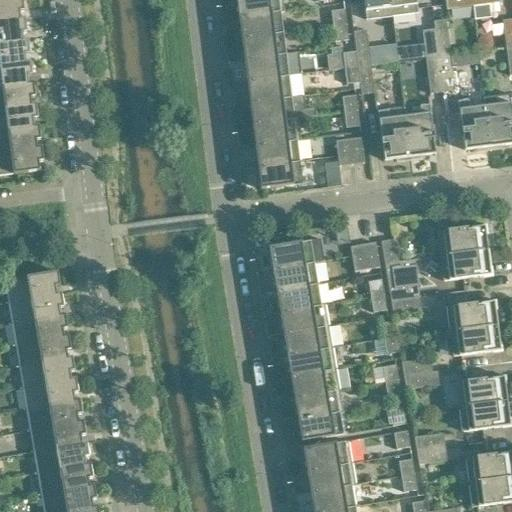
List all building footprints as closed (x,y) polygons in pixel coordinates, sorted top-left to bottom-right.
[(0,0),(0,22),(21,20),(20,13),(24,12),(22,0),(0,0)] [(236,0),(237,5),(241,5),(242,17),(281,13),(284,12),(282,0),(236,0)] [(392,17),(390,0),(363,0),(365,11),(366,21),(392,17)] [(417,4),(416,0),(390,0),(392,17),(419,14),(417,4)] [(472,7),(471,0),(445,0),(446,1),(447,11),(472,7)] [(471,0),(472,7),(474,20),(485,19),(489,17),(491,12),(490,5),(499,4),(498,0),(471,0)] [(347,26),(345,10),(331,12),(333,28),(347,26)] [(284,34),(281,13),(242,17),(239,17),(240,27),(243,26),(245,38),(245,39),(284,34)] [(21,20),(0,22),(0,44),(23,42),(23,41),(22,34),(27,34),(25,20),(25,19),(21,20)] [(511,48),(511,20),(502,22),(506,50),(511,48)] [(451,57),(446,21),(434,22),(435,30),(438,58),(451,57)] [(349,41),(347,26),(333,28),(335,42),(349,41)] [(435,30),(422,32),(426,60),(438,58),(435,30)] [(371,67),(366,31),(354,33),(356,52),(358,68),(371,67)] [(286,56),(284,34),(245,39),(245,38),(241,39),(242,48),(246,48),(248,59),(248,60),(286,56)] [(23,42),(0,44),(0,66),(26,64),(26,63),(25,56),(30,55),(28,41),(23,41),(23,42)] [(358,68),(356,52),(343,54),(345,70),(358,68)] [(451,57),(438,58),(443,94),(455,92),(452,69),(479,65),(478,53),(451,57)] [(298,54),(286,56),(248,60),(248,59),(244,60),(245,70),(249,69),(250,81),(250,82),(289,77),(301,75),(298,54)] [(443,94),(438,58),(426,60),(430,95),(443,94)] [(26,64),(0,66),(0,88),(29,85),(29,84),(28,77),(32,77),(31,63),(31,62),(26,63),(26,64)] [(374,94),(371,67),(358,68),(360,83),(361,96),(374,94)] [(360,83),(358,68),(345,70),(347,85),(360,83)] [(292,98),(289,77),(250,82),(250,81),(247,81),(248,91),(252,91),(253,103),(292,98)] [(29,85),(0,88),(0,111),(32,107),(31,106),(31,99),(35,98),(33,85),(33,84),(29,84),(29,85)] [(500,97),(485,99),(486,107),(491,151),(505,149),(505,146),(511,145),(511,110),(511,105),(510,95),(500,97)] [(358,112),(356,96),(342,98),(344,113),(358,112)] [(304,97),(292,98),(253,103),(249,103),(251,113),(254,112),(256,124),(256,125),(298,119),(316,117),(315,109),(305,110),(304,97)] [(491,151),(486,107),(469,109),(468,101),(458,102),(459,112),(460,112),(465,151),(476,150),(477,153),(491,151)] [(441,102),(442,124),(451,124),(451,102),(441,102)] [(32,107),(0,111),(0,133),(34,129),(34,127),(33,120),(38,120),(36,106),(36,105),(31,106),(32,107)] [(436,155),(431,115),(430,106),(420,107),(421,115),(405,117),(410,161),(425,160),(424,157),(436,155)] [(404,109),(378,112),(379,122),(384,162),(396,160),(396,163),(410,161),(405,117),(404,109)] [(360,127),(358,112),(344,113),(346,129),(360,127)] [(300,141),(298,119),(256,125),(256,124),(252,125),(253,134),(257,134),(258,145),(259,146),(297,141),(300,141)] [(34,129),(0,133),(0,155),(37,150),(37,149),(36,142),(41,141),(39,128),(39,127),(34,127),(34,129)] [(364,165),(361,140),(348,141),(352,166),(364,165)] [(300,163),(297,141),(259,146),(258,145),(255,146),(256,156),(260,155),(261,167),(261,168),(300,163)] [(352,166),(348,141),(336,143),(339,168),(352,166)] [(37,150),(0,155),(0,177),(40,172),(39,163),(43,163),(42,150),(41,148),(37,149),(37,150)] [(303,185),(300,163),(261,168),(261,167),(258,167),(259,177),(262,176),(264,188),(260,189),(261,191),(303,185)] [(488,251),(485,227),(438,233),(441,257),(488,251)] [(310,242),(269,249),(270,259),(274,258),(276,270),(276,271),(314,264),(324,263),(320,240),(310,242)] [(400,268),(399,263),(395,241),(381,243),(386,271),(400,268)] [(380,269),(376,244),(363,246),(367,271),(380,269)] [(367,271),(363,246),(350,248),(354,273),(367,271)] [(491,276),(488,251),(441,257),(444,282),(491,276)] [(420,299),(415,261),(399,263),(400,268),(386,271),(391,302),(420,299)] [(318,285),(314,264),(276,271),(276,270),(272,270),(274,280),(277,280),(279,291),(280,292),(318,285)] [(58,273),(8,281),(12,304),(57,296),(57,295),(56,288),(60,287),(58,273)] [(384,296),(381,281),(368,283),(370,298),(384,296)] [(321,305),(318,285),(280,292),(279,291),(276,292),(277,301),(281,301),(283,312),(283,313),(321,307),(321,305)] [(57,296),(12,304),(16,325),(61,317),(60,316),(59,309),(64,309),(62,295),(61,294),(57,295),(57,296)] [(387,312),(384,296),(370,298),(373,314),(387,312)] [(421,313),(420,299),(391,302),(393,316),(421,313)] [(498,327),(495,302),(447,308),(450,333),(498,327)] [(329,327),(325,306),(325,304),(321,305),(321,307),(283,313),(283,312),(279,313),(281,323),(285,322),(287,334),(287,335),(329,327)] [(61,317),(16,325),(19,346),(64,338),(63,331),(67,330),(65,316),(60,316),(61,317)] [(397,338),(394,322),(381,325),(384,340),(397,338)] [(333,349),(329,327),(287,335),(287,334),(283,334),(285,344),(288,344),(290,355),(290,356),(333,349)] [(501,352),(498,327),(450,333),(454,358),(501,352)] [(64,338),(19,346),(23,368),(68,360),(68,359),(67,352),(71,351),(69,337),(64,338)] [(400,354),(397,338),(384,340),(386,356),(400,354)] [(336,370),(333,349),(290,356),(290,355),(287,356),(288,365),(292,365),(294,377),(336,370)] [(68,360),(23,368),(26,389),(71,381),(71,380),(70,373),(75,373),(72,359),(72,358),(68,359),(68,360)] [(432,374),(432,373),(431,360),(401,364),(403,378),(432,374)] [(398,382),(396,366),(382,369),(385,384),(398,382)] [(340,391),(336,370),(294,377),(290,377),(292,387),(296,386),(297,398),(298,399),(340,391)] [(442,387),(440,373),(440,372),(432,373),(432,374),(403,378),(406,391),(442,387)] [(507,402),(504,378),(457,384),(460,408),(507,402)] [(71,381),(26,389),(30,410),(75,402),(74,395),(78,394),(76,380),(71,380),(71,381)] [(401,397),(398,382),(385,384),(388,399),(401,397)] [(344,413),(340,391),(298,399),(297,398),(294,398),(296,408),(299,408),(301,419),(301,420),(339,414),(344,413)] [(75,402),(30,410),(34,432),(79,424),(79,423),(77,416),(82,415),(80,401),(79,401),(75,402)] [(511,427),(507,402),(460,408),(463,433),(511,427)] [(406,425),(403,409),(390,411),(393,428),(406,425)] [(343,436),(339,414),(301,420),(301,419),(298,420),(299,429),(303,429),(305,440),(301,441),(301,443),(343,436)] [(79,424),(34,432),(37,453),(82,445),(82,444),(81,437),(86,436),(83,423),(83,422),(79,423),(79,424)] [(410,449),(407,432),(394,434),(396,451),(410,449)] [(445,449),(443,435),(414,439),(416,453),(445,449)] [(352,465),(348,442),(303,450),(304,460),(308,459),(310,471),(310,472),(352,465)] [(82,445),(37,453),(41,474),(86,466),(85,459),(89,458),(87,444),(87,443),(82,444),(82,445)] [(447,463),(445,449),(416,453),(419,466),(447,463)] [(511,478),(511,453),(466,459),(470,484),(511,478)] [(414,476),(412,461),(398,463),(401,478),(414,476)] [(86,466),(41,474),(44,496),(90,487),(89,487),(88,480),(93,479),(90,465),(86,466)] [(356,486),(352,465),(310,472),(310,471),(306,471),(308,481),(311,481),(313,492),(314,493),(352,486),(352,487),(356,486)] [(417,491),(414,476),(401,478),(404,494),(417,491)] [(511,503),(511,478),(470,484),(473,509),(511,503)] [(90,487),(44,496),(47,511),(74,511),(93,509),(93,508),(92,501),(96,500),(94,487),(94,486),(89,487),(90,487)] [(330,511),(356,508),(352,487),(352,486),(314,493),(313,492),(310,493),(312,502),(315,502),(316,511),(330,511)] [(426,511),(425,502),(412,505),(412,511),(426,511)]
